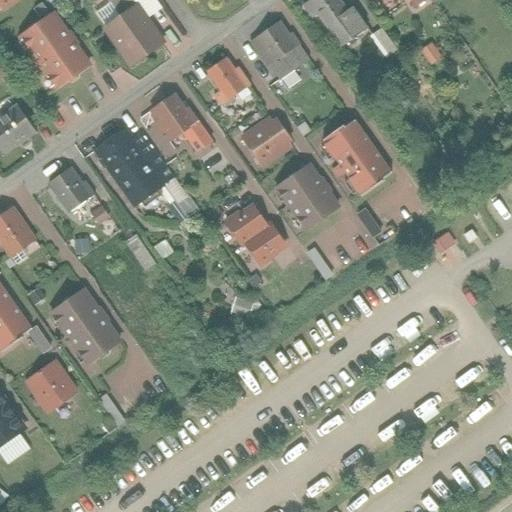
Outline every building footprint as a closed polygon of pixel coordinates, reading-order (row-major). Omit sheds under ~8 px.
[(122,0),(114,0),(82,23),(112,64),(149,38),(122,0)] [(336,4),(332,7),(327,0),(289,0),(287,2),(295,14),(303,9),(310,21),(309,22),(324,44),(350,26),(336,4)] [(2,30),(38,86),(75,62),(40,7),(2,30)] [(262,17),(231,36),(256,77),(287,58),(262,17)] [(379,47),(365,25),(353,32),(366,55),(379,47)] [(311,63),(297,41),(285,49),(298,71),(311,63)] [(212,51),(188,66),(209,99),(233,84),(212,51)] [(176,115),(159,88),(137,103),(156,134),(166,129),(178,149),(192,140),(176,115)] [(0,102),(0,142),(19,129),(0,102)] [(255,110),(222,131),(242,163),(276,142),(255,110)] [(336,113),(305,134),(343,190),(374,169),(336,113)] [(115,118),(72,146),(111,204),(154,176),(115,118)] [(319,202),(289,159),(258,181),(288,223),(319,202)] [(53,163),(30,177),(49,207),(72,192),(53,163)] [(74,208),(80,220),(95,211),(88,200),(74,208)] [(226,237),(249,220),(236,201),(223,210),(220,207),(207,216),(223,239),(226,237)] [(0,205),(0,246),(18,235),(0,205)] [(249,220),(226,237),(241,259),(254,250),(252,247),(267,237),(253,218),(249,220)] [(423,245),(439,235),(433,225),(416,235),(423,245)] [(100,333),(63,285),(31,310),(68,358),(100,333)] [(511,288),(498,295),(507,312),(511,309),(511,288)] [(234,308),(236,293),(217,290),(215,305),(234,308)] [(0,304),(0,332),(13,322),(0,304)] [(425,325),(389,350),(396,360),(432,334),(425,325)] [(260,341),(271,356),(286,345),(275,330),(260,341)] [(40,360),(11,378),(30,407),(58,388),(40,360)]
